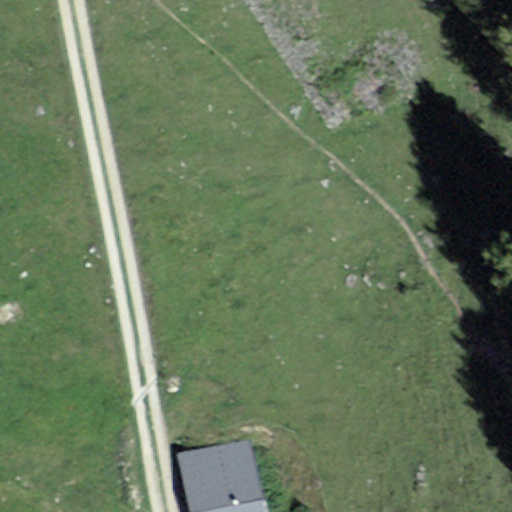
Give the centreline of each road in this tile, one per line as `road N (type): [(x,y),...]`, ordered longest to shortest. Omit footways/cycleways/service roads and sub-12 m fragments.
road 1 (track): [(168,511),(72,0)]
road 2 (track): [(511,378),(374,191),(160,0)]
